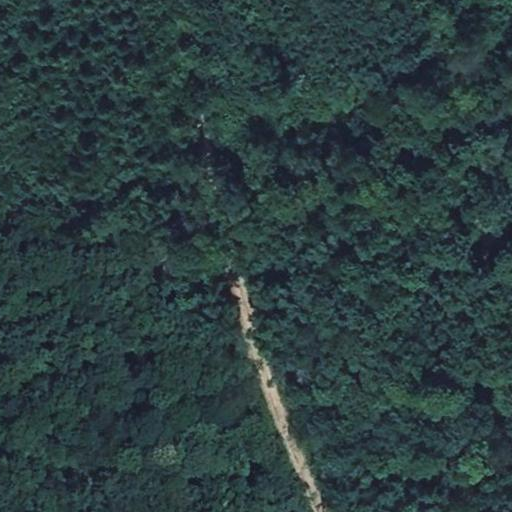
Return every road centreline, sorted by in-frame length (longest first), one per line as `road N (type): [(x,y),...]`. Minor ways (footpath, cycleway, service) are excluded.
road 1 (track): [(0,353),(137,281),(229,253),(332,511)]
road 2 (track): [(229,253),(167,0)]
